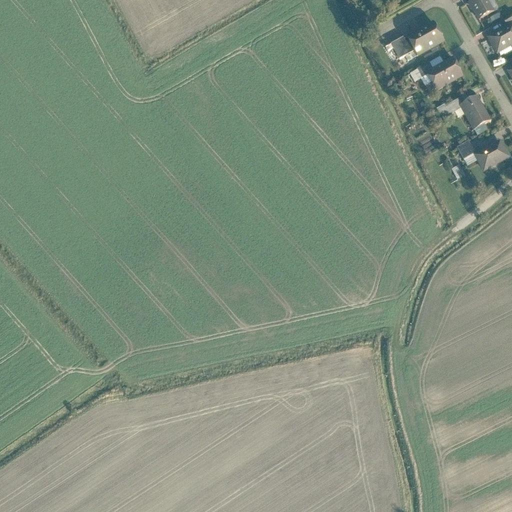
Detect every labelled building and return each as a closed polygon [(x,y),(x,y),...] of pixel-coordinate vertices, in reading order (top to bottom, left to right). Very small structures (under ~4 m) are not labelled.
[(470,5),(479,23),(496,15),(487,0),(488,0),(476,0),(477,1),(470,5)] [(407,37),(420,59),(446,45),(433,23),(407,37)] [(511,28),(489,42),(499,59),(511,50),(511,28)] [(428,74),(438,93),(464,79),(453,60),(428,74)] [(493,122),(479,97),(461,107),(475,132),(493,122)] [(487,175),(511,159),(500,141),(476,157),(487,175)] [(454,171),(459,182),(468,177),(462,166),(454,171)]
